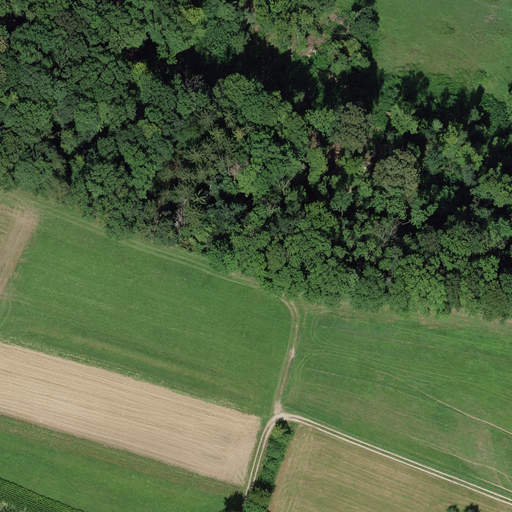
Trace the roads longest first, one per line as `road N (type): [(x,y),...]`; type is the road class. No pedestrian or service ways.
road 1 (track): [(278,417),(293,337),(287,303),(243,279),(0,193)]
road 2 (track): [(243,511),(278,417),(511,502)]
